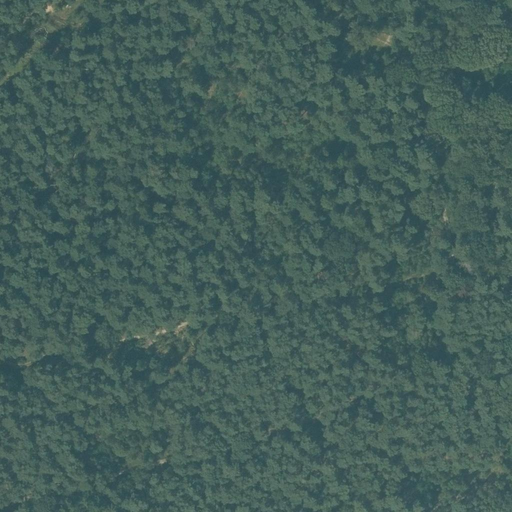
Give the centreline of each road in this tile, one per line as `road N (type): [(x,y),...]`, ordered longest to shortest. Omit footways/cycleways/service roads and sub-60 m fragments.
road 1 (track): [(450,345),(454,253),(418,49)]
road 2 (track): [(323,0),(391,51),(511,23)]
road 3 (track): [(0,361),(132,469)]
